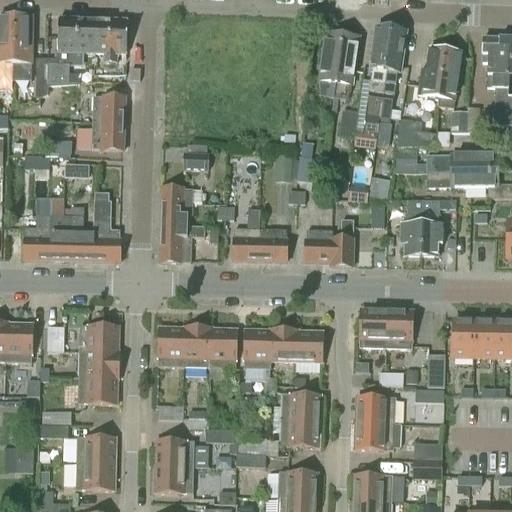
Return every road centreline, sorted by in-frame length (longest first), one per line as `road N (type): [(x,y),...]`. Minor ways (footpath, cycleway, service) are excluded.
road 1 (residential): [(137,286),(140,1)]
road 2 (residential): [(511,16),(252,4)]
road 3 (residential): [(137,286),(131,511)]
road 4 (residential): [(329,511),(334,290)]
road 5 (residential): [(137,286),(334,290)]
road 6 (residential): [(334,290),(511,291)]
road 7 (residential): [(0,284),(137,286)]
